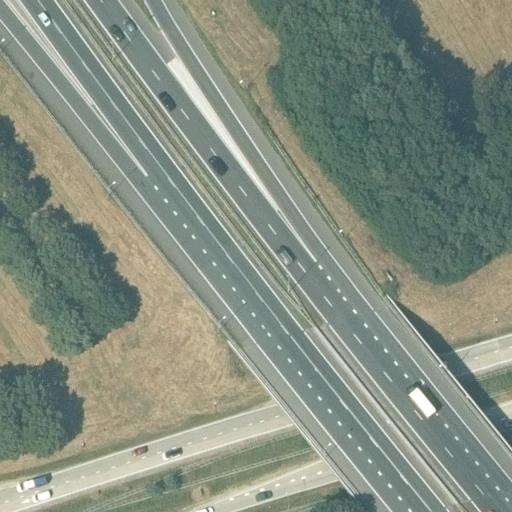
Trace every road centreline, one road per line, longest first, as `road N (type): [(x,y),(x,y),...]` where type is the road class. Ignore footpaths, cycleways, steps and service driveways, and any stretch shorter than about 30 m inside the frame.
road 1 (primary): [(511,348),(281,413),(0,507)]
road 2 (motorway): [(160,168),(429,511)]
road 3 (motorway): [(300,269),(93,0)]
road 4 (motorway): [(497,511),(300,269)]
road 5 (primary): [(213,511),(511,423)]
road 6 (motorway): [(300,269),(154,0)]
road 7 (motorway): [(0,7),(62,81),(160,168)]
road 8 (motorway): [(40,0),(160,168)]
